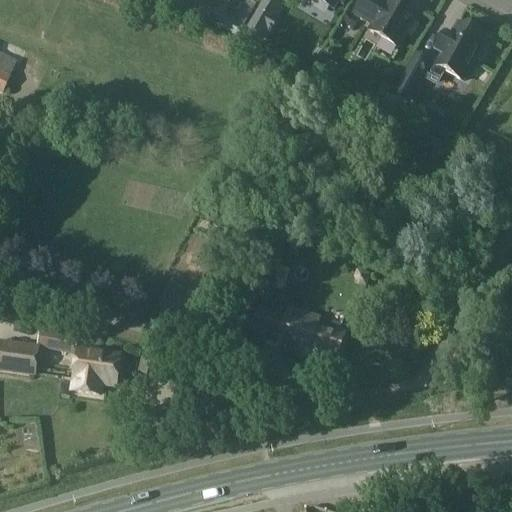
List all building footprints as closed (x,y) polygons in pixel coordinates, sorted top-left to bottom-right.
[(145,0),(159,8),(164,0),(145,0)] [(260,0),(248,23),(242,33),(260,44),(268,30),(272,32),(273,31),(278,23),(273,21),(281,7),(268,0),(260,0)] [(313,0),(333,12),(339,0),(313,0)] [(417,26),(413,24),(422,9),(406,0),(388,0),(385,6),(378,2),(379,1),(378,0),(363,0),(354,16),(373,27),(369,33),(398,50),(406,36),(410,38),(417,26)] [(216,12),(210,23),(238,40),(242,33),(248,23),(242,19),(238,25),(216,12)] [(488,49),(483,46),(485,42),(457,26),(451,39),(445,36),(436,53),(441,56),(435,68),(415,57),(393,97),(409,106),(423,80),(434,86),(441,72),(463,84),(475,61),(481,63),(488,49)] [(0,94),(2,96),(17,63),(0,55),(0,94)] [(331,63),(322,58),(312,74),(322,78),(331,63)] [(383,84),(376,96),(386,102),(393,90),(383,84)] [(447,114),(426,102),(417,118),(438,130),(447,114)] [(446,151),(422,156),(426,172),(450,167),(446,151)] [(217,298),(198,292),(189,324),(207,329),(217,298)] [(259,310),(252,333),(280,342),(283,343),(290,320),(288,319),(259,310)] [(283,343),(280,342),(279,345),(305,353),(305,352),(335,360),(342,335),(313,326),(313,327),(290,320),(283,343)] [(40,338),(38,348),(40,348),(77,355),(79,349),(81,338),(41,330),(40,338)] [(40,348),(38,348),(0,342),(0,374),(36,379),(40,348)] [(79,349),(77,355),(72,395),(105,401),(106,390),(122,392),(125,355),(79,349)] [(58,405),(60,375),(39,374),(38,404),(58,405)] [(146,412),(145,412),(145,415),(149,431),(151,440),(177,434),(176,429),(170,410),(169,406),(152,411),(146,412)] [(185,426),(181,408),(170,410),(176,429),(185,426)]
